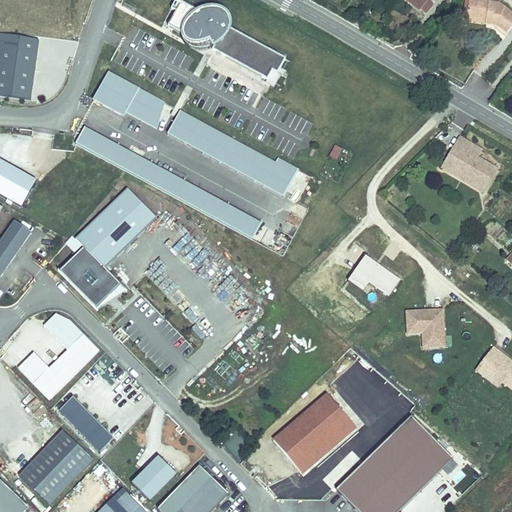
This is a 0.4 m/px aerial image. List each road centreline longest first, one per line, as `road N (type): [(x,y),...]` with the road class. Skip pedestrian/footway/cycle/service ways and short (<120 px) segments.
road 1 (unclassified): [(3,332),(35,301),(73,306),(251,488),(261,511)]
road 2 (tertiary): [(287,0),(511,132)]
road 3 (unclassified): [(0,115),(60,110),(103,0)]
